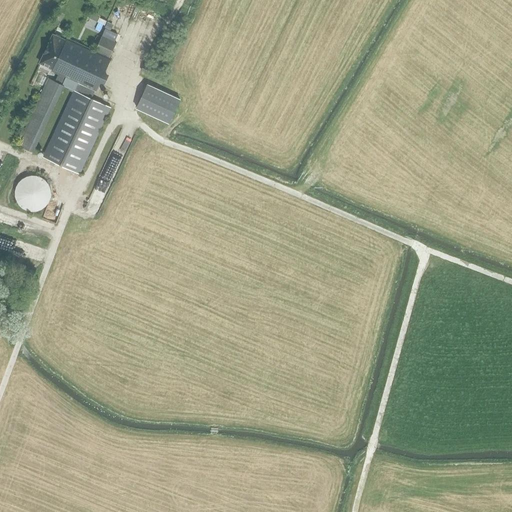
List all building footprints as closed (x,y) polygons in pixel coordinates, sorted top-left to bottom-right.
[(104,28),(110,30),(112,25),(107,22),(104,28)] [(95,91),(111,58),(109,58),(116,43),(102,36),(95,51),(67,38),(66,41),(53,35),(40,63),(52,69),(51,71),(58,74),(55,82),(48,79),(18,145),(33,152),(64,86),(63,85),(66,78),(77,83),(43,157),(80,174),(111,108),(91,99),(95,91)] [(151,75),(153,69),(144,65),(141,71),(151,75)] [(169,123),(180,99),(148,84),(137,108),(169,123)] [(50,199),(51,193),(50,188),(48,184),(45,180),(41,177),(36,176),(31,175),(27,176),(22,179),(19,182),(16,186),(15,191),(15,196),(16,201),(19,205),(23,208),(27,210),(33,211),(37,211),(43,208),(47,204),(50,199)]
